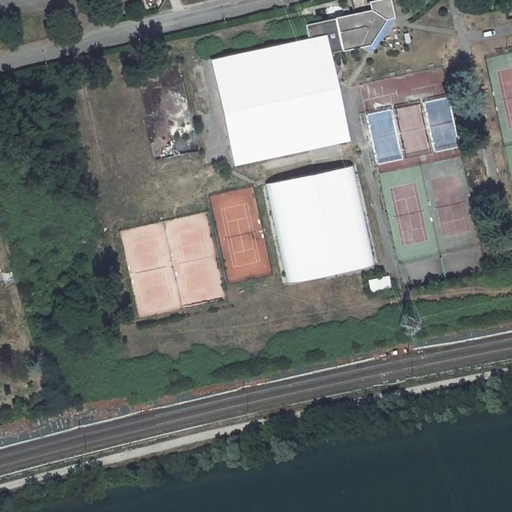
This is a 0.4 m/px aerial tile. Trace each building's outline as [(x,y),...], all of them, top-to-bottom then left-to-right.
[(325,33),(329,54),(369,46),(386,20),(395,18),(391,0),(374,0),(369,1),(370,10),(304,23),(306,37),(325,33)] [(360,11),(370,9),(367,0),(364,0),(358,1),(360,11)] [(265,183),(284,282),(373,264),(353,165),(265,183)] [(0,239),(0,270),(10,267),(2,239),(0,239)] [(367,279),(369,293),(391,290),(389,276),(367,279)] [(5,290),(13,318),(25,315),(16,286),(5,290)]
